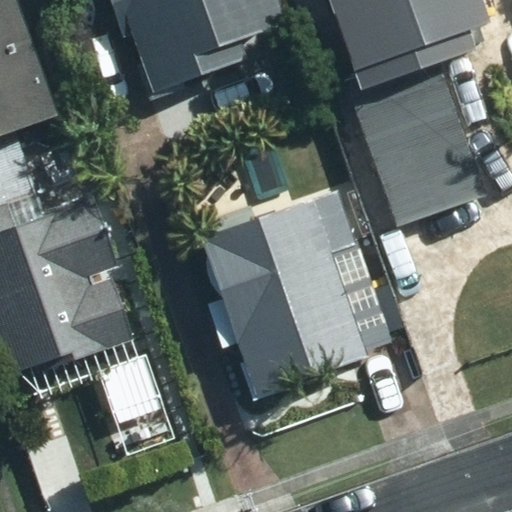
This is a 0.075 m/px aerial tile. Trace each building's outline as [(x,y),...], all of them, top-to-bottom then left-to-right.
[(273,34),(260,0),(95,0),(110,42),(119,37),(142,101),(231,69),(225,53),(273,34)] [(310,0),(389,232),(474,204),(432,77),(458,69),(451,49),(477,40),(463,0),(310,0)] [(39,129),(0,18),(0,182),(17,177),(4,142),(39,129)] [(33,224),(17,177),(0,182),(0,364),(6,381),(59,362),(63,374),(97,361),(94,355),(123,345),(103,290),(82,297),(78,282),(107,271),(83,205),(33,224)] [(327,205),(194,253),(215,310),(201,315),(215,356),(225,353),(243,401),(380,352),(327,205)]
